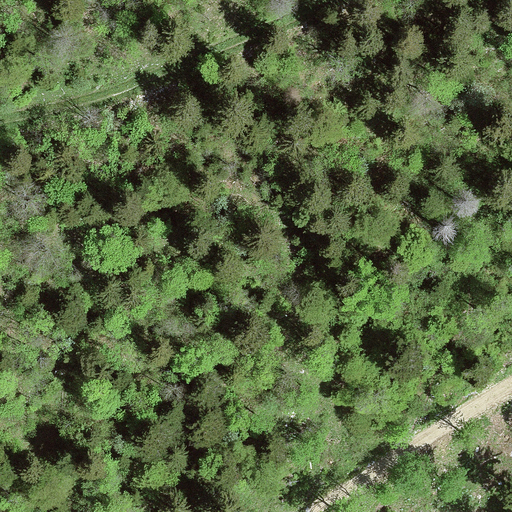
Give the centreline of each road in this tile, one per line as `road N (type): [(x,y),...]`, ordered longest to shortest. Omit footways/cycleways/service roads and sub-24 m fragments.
road 1 (track): [(0,122),(194,61),(327,0)]
road 2 (track): [(324,511),(511,390)]
